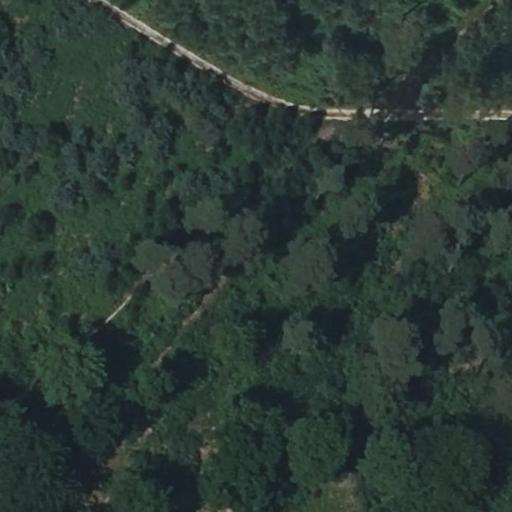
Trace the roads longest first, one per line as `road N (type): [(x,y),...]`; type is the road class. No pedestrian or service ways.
road 1 (track): [(89,0),(240,88),(311,112),(356,115)]
road 2 (track): [(511,114),(356,115)]
